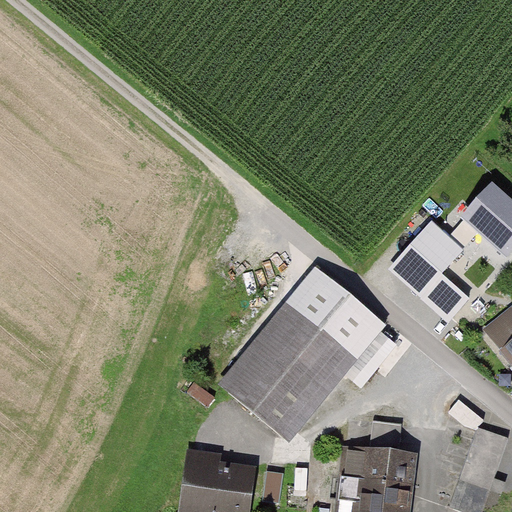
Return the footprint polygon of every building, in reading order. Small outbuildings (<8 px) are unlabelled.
[(511,250),(511,208),(493,191),(466,221),(506,257),(511,250)] [(437,229),(399,271),(453,319),(469,302),(442,278),(464,253),(437,229)] [(227,393),(282,437),(371,329),(316,284),(227,393)] [(511,314),(489,333),(511,361),(511,314)] [(408,511),(415,457),(399,455),(402,426),(374,423),(370,451),(347,449),(339,511),(408,511)] [(484,511),(509,438),(478,428),(452,508),(464,511),(484,511)] [(210,460),(192,457),(183,511),(247,511),(253,474),(209,467),(210,460)] [(280,505),(285,474),(268,472),(264,502),(280,505)]
